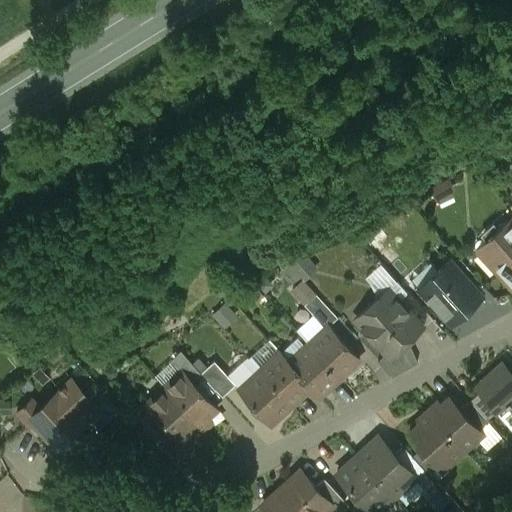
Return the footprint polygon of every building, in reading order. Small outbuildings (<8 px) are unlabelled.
[(511,216),(486,240),(493,249),(487,254),(488,255),(484,258),(495,270),(499,267),(511,281),(511,216)] [(454,260),(420,291),(456,329),(490,299),(454,260)] [(396,299),(386,288),(359,313),(365,319),(364,327),(386,352),(389,355),(406,340),(422,326),(397,298),(396,299)] [(337,316),(316,292),(304,303),(325,326),(328,324),(337,316)] [(325,326),(308,342),(339,376),(359,358),(328,324),(325,326)] [(406,340),(389,355),(386,352),(378,360),(391,375),(417,361),(410,345),(406,340)] [(339,376),(308,342),(288,360),(310,385),(310,386),(318,395),(339,376)] [(200,371),(180,349),(170,358),(181,370),(182,369),(196,384),(204,376),(200,371)] [(288,360),(280,351),(259,369),(290,403),(310,386),(310,385),(288,360)] [(235,383),(214,359),(200,371),(204,376),(222,395),(235,383)] [(511,372),(503,362),(491,373),(495,377),(480,390),(497,409),(509,422),(511,418),(511,372)] [(196,384),(182,369),(181,370),(164,385),(204,429),(212,422),(207,416),(217,407),(196,384)] [(290,403),(259,369),(239,388),(270,422),(290,403)] [(84,392),(71,378),(59,389),(59,390),(79,412),(85,407),(77,398),(84,392)] [(118,410),(96,385),(83,398),(94,410),(88,415),(89,416),(99,427),(118,410)] [(204,429),(164,385),(146,401),(181,440),(191,431),(196,437),(204,429)] [(79,412),(59,390),(59,389),(40,406),(38,408),(41,412),(32,421),(33,421),(55,445),(55,446),(89,416),(88,415),(84,419),(79,412)] [(497,409),(480,390),(470,399),(487,418),(496,410),(497,409)] [(460,408),(449,396),(440,404),(437,400),(428,408),(464,448),(478,436),(474,433),(479,429),(460,408)] [(32,397),(25,403),(24,402),(23,403),(24,404),(16,411),(29,425),(33,421),(32,421),(41,412),(38,408),(40,406),(32,397)] [(487,418),(470,399),(460,408),(479,429),(489,420),(487,418)] [(464,448),(428,408),(418,417),(421,421),(409,432),(421,445),(439,465),(446,458),(449,462),(464,448)] [(511,418),(509,422),(497,409),(496,410),(500,415),(511,427),(511,418)] [(395,454),(378,435),(357,453),(395,495),(415,476),(395,454)] [(421,445),(412,454),(424,468),(429,473),(439,465),(421,445)] [(412,454),(404,446),(395,454),(415,476),(424,468),(412,454)] [(395,495),(357,453),(336,472),(361,499),(372,511),(379,511),(386,506),(384,504),(395,495)] [(301,469),(262,504),(268,511),(317,511),(321,508),(330,501),(315,485),(301,469)] [(338,511),(348,503),(324,477),(315,485),(330,501),(321,508),(324,511),(338,511)] [(372,511),(361,499),(352,507),(356,511),(372,511)]
